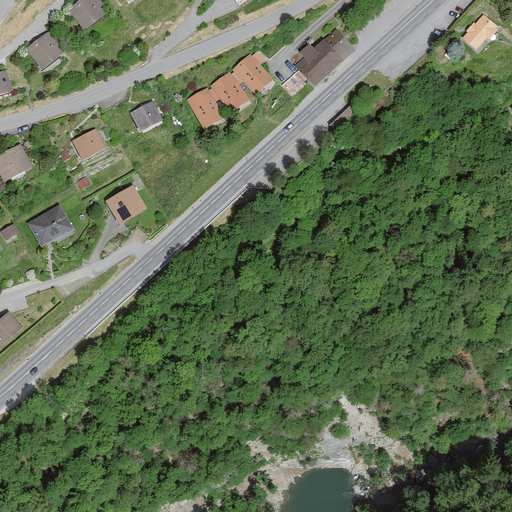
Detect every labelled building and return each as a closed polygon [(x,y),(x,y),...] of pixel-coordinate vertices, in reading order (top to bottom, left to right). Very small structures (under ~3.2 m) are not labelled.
[(108,11),(98,0),(81,0),(67,11),(84,31),(108,11)] [(498,28),(484,15),(462,37),(475,50),(486,38),(487,39),(498,28)] [(355,49),(338,28),(325,40),(344,60),(355,49)] [(63,52),(49,33),(27,49),(41,68),(63,52)] [(344,60),(325,40),(314,51),(309,46),(301,53),(306,58),(297,66),(315,86),(344,60)] [(253,55),(262,64),(266,61),(257,52),(253,55)] [(272,78),(251,54),(233,70),(254,94),(272,78)] [(0,94),(13,91),(7,71),(0,72),(0,94)] [(249,98),(229,72),(212,85),(231,111),(249,98)] [(223,117),(206,89),(187,100),(204,129),(223,117)] [(155,103),(161,115),(167,112),(160,100),(155,103)] [(162,122),(153,102),(131,111),(140,132),(162,122)] [(345,115),(340,109),(317,128),(322,134),(345,115)] [(488,127),(494,133),(501,126),(495,120),(488,127)] [(105,149),(97,130),(76,138),(84,158),(105,149)] [(32,165),(21,143),(0,154),(0,167),(6,179),(32,165)] [(145,210),(134,186),(106,199),(116,222),(145,210)] [(72,229),(61,205),(30,220),(42,244),(72,229)] [(18,234),(13,225),(3,230),(7,239),(18,234)] [(2,318),(0,316),(0,344),(21,328),(9,313),(2,318)]
